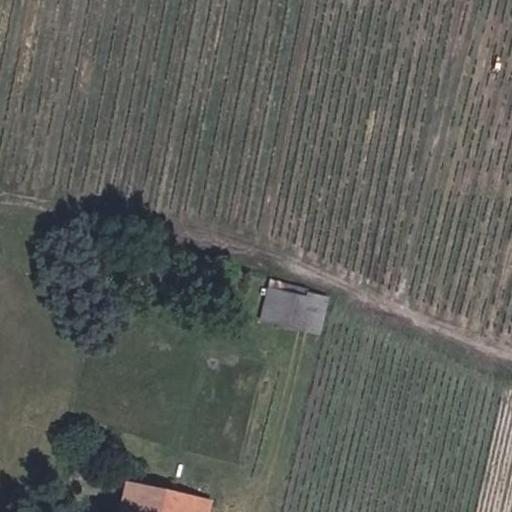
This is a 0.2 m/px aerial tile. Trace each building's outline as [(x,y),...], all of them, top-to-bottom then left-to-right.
[(262,312),(300,321),(305,299),(267,290),(262,312)] [(300,321),(298,331),(318,336),(327,297),(307,292),(305,299),(300,321)] [(300,321),(262,312),(260,322),(298,331),(300,321)] [(191,511),(194,500),(125,484),(118,511),(191,511)] [(194,500),(191,511),(207,511),(209,503),(194,500)]
